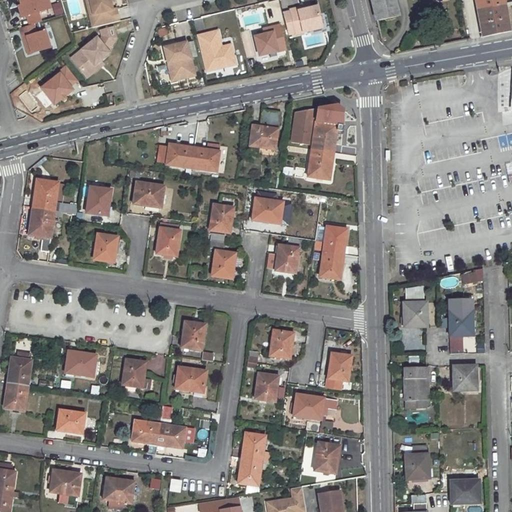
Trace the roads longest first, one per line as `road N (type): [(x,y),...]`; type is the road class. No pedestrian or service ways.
road 1 (residential): [(0,444),(218,475),(245,305)]
road 2 (residential): [(366,70),(376,326)]
road 3 (residential): [(245,305),(0,265)]
road 4 (secondary): [(366,70),(133,118)]
road 5 (residential): [(376,326),(379,511)]
road 6 (residential): [(496,359),(499,511)]
road 7 (secondary): [(511,43),(366,70)]
road 8 (residential): [(133,118),(125,77),(146,11),(172,0)]
road 9 (residential): [(0,265),(19,143)]
